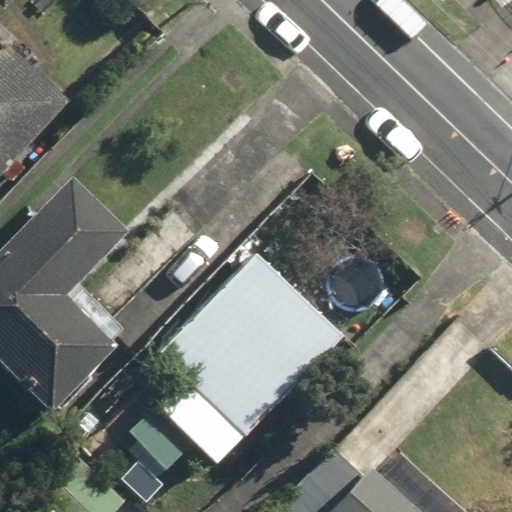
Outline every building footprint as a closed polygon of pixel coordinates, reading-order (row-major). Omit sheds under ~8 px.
[(0,161),(50,110),(0,62),(0,161)] [(69,174),(0,245),(0,413),(46,457),(140,359),(66,289),(126,228),(69,174)] [(257,259),(156,364),(239,444),(340,339),(257,259)] [(102,511),(115,499),(59,449),(15,498),(30,511),(102,511)] [(389,511),(351,475),(315,511),(389,511)]
